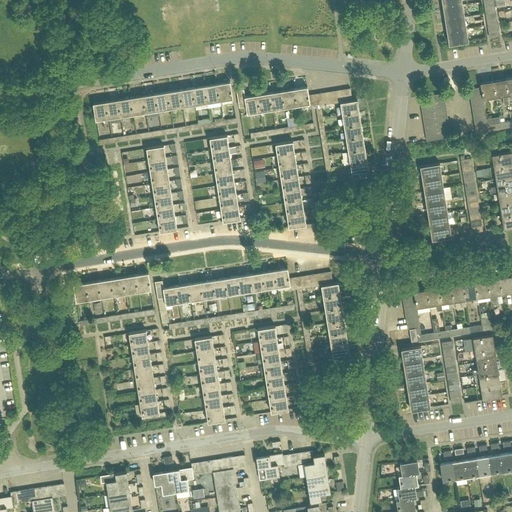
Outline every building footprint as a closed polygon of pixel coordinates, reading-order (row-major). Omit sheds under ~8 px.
[(445,19),(464,16),(462,4),(443,7),(445,19)] [(367,22),(369,22),(375,20),(378,20),(376,10),(373,10),(365,11),(367,22)] [(447,31),(466,28),(464,16),(445,19),(447,31)] [(369,22),(370,33),(377,32),(375,20),(369,22)] [(468,40),(466,28),(447,31),(449,43),(468,40)] [(508,93),(505,78),(493,80),(496,95),(503,94),(504,103),(509,102),(508,93)] [(217,82),(220,99),(233,97),(230,80),(217,82)] [(483,97),(496,95),(493,80),(480,81),(481,86),(482,92),(483,97)] [(208,101),(220,99),(217,82),(205,84),(208,101)] [(205,84),(193,86),(195,103),(208,101),(205,84)] [(310,102),(309,94),(307,85),(295,87),(297,104),(310,102)] [(183,105),(195,103),(193,86),(180,88),(183,105)] [(285,106),(297,104),(295,87),(282,89),(285,106)] [(170,107),(183,105),(180,88),(168,90),(170,107)] [(260,110),(258,93),(245,95),(244,88),(237,89),(240,106),(246,105),(247,112),(260,110)] [(273,108),(285,106),(282,89),(270,91),(273,108)] [(158,109),(170,107),(168,90),(155,92),(158,109)] [(260,110),(273,108),(270,91),(258,93),(260,110)] [(146,111),(158,109),(155,92),(143,94),(146,111)] [(133,113),(146,111),(143,94),(131,96),(133,113)] [(121,115),(133,113),(131,96),(118,98),(121,115)] [(109,117),(121,115),(118,98),(106,100),(109,117)] [(342,114),(359,111),(357,98),(352,99),(346,100),(340,101),(342,114)] [(96,119),(109,117),(106,100),(93,102),(96,119)] [(344,126),(361,123),(359,111),(342,114),(344,126)] [(346,138),(363,135),(361,123),(344,126),(346,138)] [(212,149),(229,146),(227,134),(210,137),(212,149)] [(348,151),(365,148),(363,135),(346,138),(348,151)] [(277,155),(295,152),(293,139),(275,142),(277,155)] [(148,159),(166,156),(164,144),(146,147),(148,159)] [(214,161),(231,158),(229,146),(212,149),(214,161)] [(350,163),(367,160),(365,148),(348,151),(350,163)] [(494,166),(511,163),(511,155),(511,151),(492,154),(494,166)] [(279,166),(297,164),(295,152),(277,155),(279,166)] [(150,171),(168,168),(166,156),(148,159),(150,171)] [(231,158),(214,161),(215,173),(233,170),(234,170),(239,169),(238,165),(243,164),(242,156),(231,158)] [(367,160),(350,163),(352,176),(369,173),(367,160)] [(423,177),(442,174),(440,162),(421,165),(423,177)] [(496,178),(511,175),(511,163),(494,166),(496,178)] [(281,178),(299,175),(297,164),(279,166),(281,178)] [(152,183),(170,180),(168,168),(150,171),(152,183)] [(244,168),(239,169),(234,170),(234,175),(240,174),(240,177),(245,176),(244,168)] [(264,169),(254,171),(256,181),(266,179),(264,169)] [(217,184),(235,182),(233,170),(215,173),(217,184)] [(424,190),(444,186),(442,174),(423,177),(424,190)] [(283,190),(301,187),(299,175),(281,178),(283,190)] [(498,190),(511,188),(511,175),(496,178),(497,185),(489,186),(490,192),(498,190)] [(154,194),(171,192),(170,180),(152,183),(154,194)] [(219,196),(237,193),(235,182),(217,184),(219,196)] [(426,202),(446,199),(444,186),(424,190),(426,202)] [(302,199),(301,188),(301,187),(283,190),(285,202),(302,199)] [(500,202),(511,200),(511,188),(498,190),(500,202)] [(156,206),(173,203),(171,192),(154,194),(156,206)] [(221,208),(239,205),(237,193),(219,196),(221,208)] [(287,214),(304,211),(302,199),(285,202),(287,214)] [(428,214),(448,211),(446,199),(426,202),(428,214)] [(502,215),(511,212),(511,200),(500,202),(502,215)] [(158,218),(175,215),(173,203),(156,206),(158,218)] [(239,205),(221,208),(223,220),(240,217),(239,205)] [(304,211),(287,214),(289,226),(306,223),(304,211)] [(430,226),(449,223),(448,211),(428,214),(430,226)] [(511,212),(502,215),(504,226),(504,227),(511,225),(511,212)] [(175,215),(158,218),(160,230),(177,228),(175,215)] [(451,235),(449,223),(430,226),(432,238),(451,235)] [(290,284),(289,277),(287,267),(275,269),(277,286),(290,284)] [(265,288),(277,286),(275,269),(262,271),(265,288)] [(326,283),(332,282),(331,270),(324,271),(326,283)] [(136,273),(138,290),(151,288),(148,271),(136,273)] [(253,290),(265,288),(262,271),(250,273),(253,290)] [(126,292),(138,290),(136,273),(123,275),(126,292)] [(246,291),(253,290),(250,273),(238,275),(240,292),(246,291)] [(511,278),(511,274),(499,276),(501,292),(511,290),(511,278)] [(114,294),(126,292),(123,275),(111,277),(114,294)] [(228,293),(240,292),(238,275),(225,277),(228,293)] [(497,293),(501,292),(499,276),(487,278),(489,294),(490,294),(491,305),(499,304),(497,293)] [(101,296),(114,294),(111,277),(99,279),(101,296)] [(216,295),(228,293),(225,277),(213,278),(216,295)] [(203,297),(216,295),(213,278),(201,280),(203,297)] [(477,296),(489,294),(487,278),(475,280),(477,296)] [(89,298),(101,296),(99,279),(86,281),(89,298)] [(179,301),(176,284),(163,286),(162,279),(155,281),(158,298),(165,296),(166,303),(171,302),(179,301)] [(191,299),(203,297),(201,280),(188,282),(191,299)] [(478,303),(477,296),(475,280),(463,282),(465,298),(473,297),(474,304),(478,303)] [(76,300),(89,298),(86,281),(73,283),(76,300)] [(323,297),(340,294),(338,281),(332,282),(326,283),(321,284),(323,297)] [(179,301),(191,299),(188,282),(176,284),(179,301)] [(466,305),(465,298),(463,282),(451,284),(453,300),(460,299),(461,305),(466,305)] [(453,300),(451,284),(439,286),(441,302),(448,301),(449,306),(454,306),(453,300)] [(442,308),(441,302),(439,286),(427,288),(429,304),(436,303),(437,309),(442,308)] [(415,294),(415,299),(416,304),(417,306),(429,304),(427,288),(414,290),(415,294)] [(325,309),(342,306),(340,294),(323,297),(325,309)] [(327,321),(344,319),(342,306),(325,309),(327,321)] [(329,334),(346,331),(344,319),(327,321),(329,334)] [(259,340),(277,337),(275,324),(257,327),(259,340)] [(415,327),(417,339),(417,340),(431,338),(430,332),(421,333),(420,326),(415,327)] [(131,344),(148,341),(146,329),(129,332),(131,344)] [(331,346),(348,343),(346,331),(329,334),(331,346)] [(475,349),(494,346),(492,333),(473,336),(475,349)] [(197,350),(214,347),(212,335),(195,337),(197,350)] [(261,351),(279,349),(277,337),(259,340),(261,351)] [(133,356),(150,353),(148,341),(131,344),(133,356)] [(348,343),(331,346),(333,359),(350,356),(348,343)] [(403,361),(423,357),(420,345),(401,348),(403,361)] [(477,361),(496,358),(494,346),(475,349),(477,361)] [(198,362),(216,359),(214,347),(197,350),(198,362)] [(263,363),(281,360),(279,349),(261,351),(263,363)] [(134,368),(152,365),(150,353),(133,356),(134,368)] [(405,373),(425,369),(423,357),(403,361),(405,373)] [(479,373),(498,370),(496,358),(477,361),(478,368),(473,369),(474,374),(479,373)] [(200,373),(218,371),(216,359),(198,362),(200,373)] [(265,375),(283,372),(281,360),(263,363),(265,375)] [(136,379),(154,377),(152,365),(134,368),(136,379)] [(407,385),(426,382),(425,369),(405,373),(407,385)] [(500,382),(498,370),(479,373),(480,379),(475,379),(476,386),(481,385),(500,382)] [(202,385),(219,383),(218,371),(200,373),(202,385)] [(267,387),(285,384),(283,372),(265,375),(267,387)] [(138,391),(156,388),(154,377),(136,379),(138,391)] [(409,397),(428,394),(426,382),(407,385),(409,397)] [(500,382),(481,385),(483,398),(502,395),(500,382)] [(204,397),(221,394),(219,383),(202,385),(204,397)] [(269,399),(287,396),(285,384),(267,387),(269,399)] [(140,403),(158,400),(156,388),(138,391),(140,403)] [(206,409),(223,406),(221,394),(204,397),(206,409)] [(428,394),(409,397),(411,409),(430,406),(428,394)] [(287,396),(269,399),(271,411),(289,408),(287,396)] [(140,403),(134,404),(136,416),(142,415),(160,413),(160,412),(158,400),(140,403)] [(223,406),(206,409),(208,421),(225,419),(223,406)] [(305,463),(308,462),(306,450),(300,451),(302,463),(305,463)] [(296,464),(302,463),(300,451),(294,452),(296,464)] [(503,470),(511,468),(511,453),(511,451),(500,453),(503,470)] [(291,465),(296,464),(294,452),(288,453),(291,465)] [(282,453),(256,457),(258,466),(259,478),(266,477),(266,474),(279,472),(277,463),(284,462),(283,454),(282,453)] [(316,468),(325,466),(323,453),(313,454),(314,461),(308,462),(305,463),(307,476),(317,474),(316,468)] [(491,472),(503,470),(500,453),(488,455),(491,472)] [(479,474),(491,472),(488,455),(476,456),(479,474)] [(467,476),(479,474),(476,456),(464,458),(467,476)] [(455,478),(467,476),(464,458),(452,460),(455,478)] [(416,471),(416,472),(420,471),(418,459),(400,461),(402,473),(402,474),(416,471)] [(443,480),(455,478),(452,460),(440,462),(443,480)] [(318,480),(327,479),(325,466),(316,468),(317,474),(307,476),(309,488),(319,487),(318,480)] [(194,476),(193,474),(192,467),(166,471),(168,481),(174,480),(176,489),(189,487),(187,477),(194,476)] [(226,488),(236,487),(233,468),(229,468),(223,469),(217,470),(214,471),(218,496),(227,495),(226,488)] [(118,485),(127,484),(125,471),(101,474),(102,481),(108,480),(110,493),(119,491),(118,485)] [(163,491),(176,489),(174,480),(168,481),(166,471),(153,473),(155,483),(161,482),(163,491)] [(418,484),(416,472),(416,471),(402,474),(402,473),(399,474),(400,486),(401,486),(415,484),(418,484)] [(319,487),(309,488),(311,501),(321,500),(320,493),(330,492),(327,479),(318,480),(319,487)] [(120,498),(129,496),(127,484),(118,485),(119,491),(110,493),(111,506),(121,504),(120,498)] [(417,496),(415,484),(401,486),(400,486),(397,486),(399,498),(399,499),(413,496),(417,496)] [(239,511),(236,487),(226,488),(227,495),(218,496),(220,511),(239,511)] [(192,489),(194,498),(204,496),(203,488),(192,489)] [(13,506),(12,503),(11,496),(0,497),(0,511),(7,511),(7,507),(13,506)] [(35,511),(32,511),(53,511),(51,496),(48,497),(42,498),(36,499),(33,499),(35,511)] [(122,511),(131,509),(129,496),(120,498),(121,504),(111,506),(112,511),(122,511)] [(415,508),(413,496),(399,499),(399,498),(396,499),(398,511),(412,509),(415,508)] [(298,511),(319,511),(318,503),(308,505),(297,506),(298,511)]
